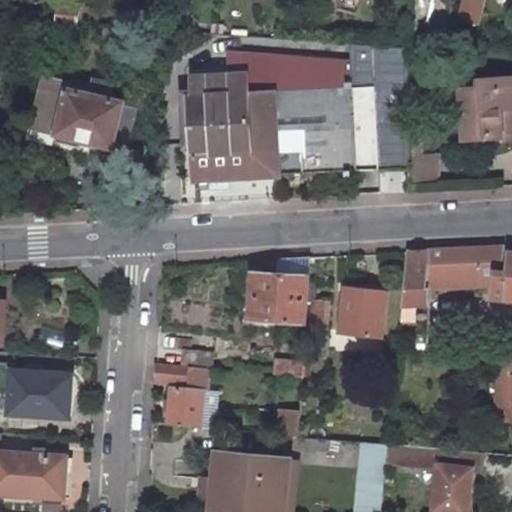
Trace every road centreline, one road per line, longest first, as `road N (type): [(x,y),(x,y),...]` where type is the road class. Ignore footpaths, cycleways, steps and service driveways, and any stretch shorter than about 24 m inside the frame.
road 1 (residential): [(133,237),(511,218)]
road 2 (residential): [(116,511),(133,237)]
road 3 (residential): [(0,245),(133,237)]
